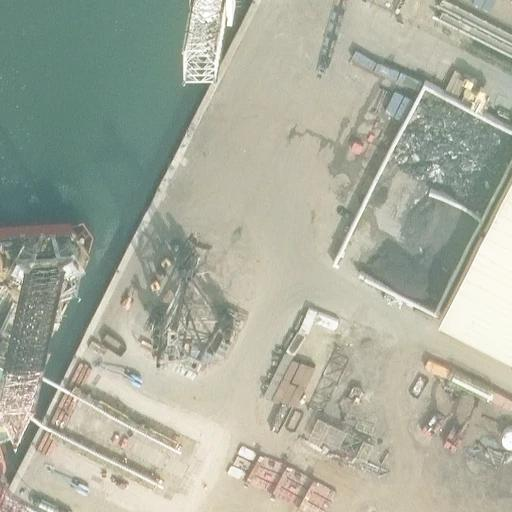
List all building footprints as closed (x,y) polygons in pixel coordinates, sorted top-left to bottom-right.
[(403,24),(445,42),(449,35),(407,16),(403,24)] [(468,55),(471,44),(452,38),(449,49),(468,55)] [(511,170),(440,314),(511,350),(511,170)] [(362,466),(356,481),(377,490),(383,475),(362,466)] [(335,488),(325,511),(371,511),(374,505),(335,488)]
